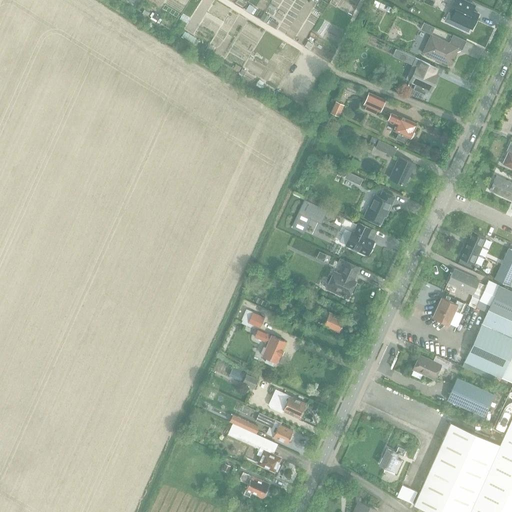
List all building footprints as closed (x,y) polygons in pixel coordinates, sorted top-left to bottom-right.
[(452,21),(471,30),(478,15),(467,10),(470,4),(460,0),(454,0),(447,15),(444,22),(450,25),(452,21)] [(452,36),(449,44),(431,35),(422,53),(449,65),(457,48),(461,50),(465,42),(452,36)] [(426,89),(430,91),(437,77),(426,72),(429,65),(414,58),(411,65),(416,67),(409,81),(415,84),(413,88),(413,90),(422,94),(424,93),(426,89)] [(363,105),(379,112),(384,100),(368,93),(363,105)] [(336,102),(331,113),(338,116),(343,105),(336,102)] [(399,116),(399,117),(391,113),(388,120),(397,124),(394,131),(398,133),(395,139),(404,143),(407,136),(410,138),(416,124),(399,116)] [(375,148),(392,156),(396,149),(378,141),(375,148)] [(511,141),(508,148),(509,148),(501,164),(511,169),(511,141)] [(389,178),(405,186),(414,165),(398,158),(389,178)] [(489,190),(511,200),(511,199),(511,184),(495,176),(489,190)] [(386,210),(388,211),(395,197),(383,192),(380,198),(374,195),(364,218),(380,225),(386,210)] [(303,210),(320,217),(324,208),(307,201),(303,210)] [(374,242),(366,238),(371,229),(358,223),(354,233),(352,232),(345,246),(367,256),(374,242)] [(459,257),(473,263),(485,238),(470,231),(459,257)] [(511,287),(511,250),(507,248),(494,280),(511,287)] [(316,258),(324,261),(327,255),(319,251),(316,258)] [(355,281),(353,280),(359,268),(345,261),(339,274),(333,271),(325,288),(347,298),(355,281)] [(447,284),(472,295),(478,281),(453,270),(447,284)] [(255,282),(268,288),(272,278),(259,272),(255,282)] [(494,295),(498,286),(487,281),(483,290),(494,295)] [(494,295),(483,290),(478,301),(489,306),(487,310),(511,321),(511,292),(498,286),(494,295)] [(457,300),(455,304),(441,298),(432,318),(448,325),(454,311),(459,314),(464,303),(457,300)] [(252,324),(259,327),(264,317),(246,308),(241,319),(242,320),(241,323),(250,327),(252,324)] [(340,329),(341,329),(345,320),(322,309),(320,314),(327,317),(324,324),(339,331),(340,329)] [(464,361),(502,379),(511,354),(511,321),(487,310),(484,318),(464,361)] [(270,334),(270,335),(258,330),(254,337),(267,343),(261,354),(266,357),(265,361),(272,364),(274,360),(276,361),(285,341),(270,334)] [(511,354),(502,379),(501,380),(511,383),(511,354)] [(447,369),(450,363),(436,356),(433,362),(419,356),(413,370),(435,379),(441,366),(447,369)] [(242,382),(254,387),(258,379),(246,374),(242,382)] [(472,417),(481,422),(494,394),(458,378),(448,400),(474,412),(472,417)] [(292,398),(281,393),(276,405),(283,408),(283,409),(295,414),(294,415),(300,418),(302,412),(301,412),(305,403),(292,398)] [(273,436),(287,443),(292,430),(279,424),(280,422),(273,419),(259,412),(255,420),(269,426),(266,433),(273,436)] [(240,418),(237,425),(255,433),(258,426),(240,418)] [(511,511),(511,418),(500,445),(469,511),(511,511)] [(258,463),(274,471),(280,458),(269,453),(274,443),(233,423),(228,433),(260,448),(257,454),(261,456),(258,463)] [(451,423),(414,504),(431,511),(469,511),(500,445),(451,423)] [(398,455),(403,457),(405,451),(398,448),(395,453),(386,449),(379,464),(396,472),(401,461),(396,459),(398,455)] [(251,491),(262,496),(268,483),(242,472),(239,479),(248,483),(243,494),(249,496),(251,491)] [(397,496),(412,503),(417,492),(402,485),(397,496)] [(375,511),(376,511),(358,502),(353,511),(375,511)]
